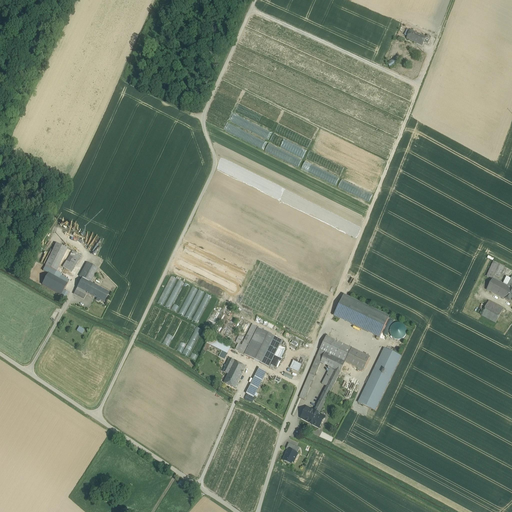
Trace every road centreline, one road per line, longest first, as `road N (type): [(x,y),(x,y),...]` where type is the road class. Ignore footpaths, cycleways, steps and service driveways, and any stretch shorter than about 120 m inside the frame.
road 1 (unclassified): [(254,0),(204,112),(212,170),(96,417)]
road 2 (track): [(419,82),(325,325)]
road 3 (track): [(435,49),(414,82),(250,7)]
road 4 (unclassified): [(256,511),(325,325)]
road 5 (unclassified): [(96,417),(238,511)]
